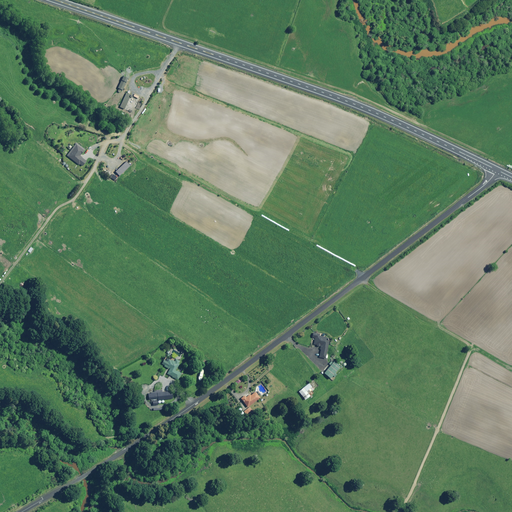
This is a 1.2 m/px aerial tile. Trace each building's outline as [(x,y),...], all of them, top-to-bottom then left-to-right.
[(128,78),(124,76),(118,88),(123,90),(128,78)] [(130,96),(129,95),(126,94),(120,107),(124,109),(130,96)] [(319,346),(320,347),(320,350),(321,350),(319,357),(325,359),(329,341),(326,340),(326,338),(319,336),(320,334),(313,333),(312,337),(315,338),(313,344),(316,345),(316,346),(319,347),(319,346)] [(165,357),(162,364),(167,367),(166,368),(170,369),(167,374),(172,376),(172,377),(178,380),(182,373),(176,371),(181,361),(176,359),(175,362),(165,357)] [(329,364),(330,365),(323,374),(330,379),(333,376),(334,377),(337,374),(336,372),(340,367),(334,361),(333,363),(331,361),(329,364)] [(313,389),(309,383),(298,392),(305,400),(310,396),(308,394),(313,389)] [(173,399),(172,391),(162,392),(162,389),(154,390),(154,392),(151,392),(151,393),(148,394),(149,400),(158,399),(158,400),(173,399)] [(247,407),(260,398),(258,396),(259,395),(256,390),(251,393),(252,394),(250,396),(249,394),(246,397),(245,396),(241,399),(247,407)] [(253,411),(250,407),(243,411),(246,415),(253,411)]
